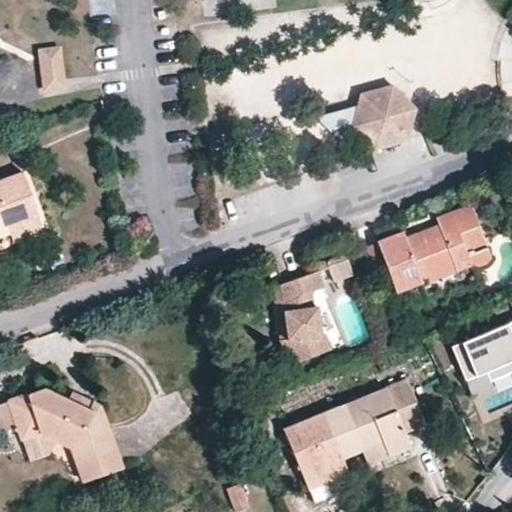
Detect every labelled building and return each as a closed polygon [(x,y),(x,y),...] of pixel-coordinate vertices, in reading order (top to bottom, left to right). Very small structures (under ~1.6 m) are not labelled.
[(58,51),(38,54),(43,92),(63,91),(58,51)] [(416,110),(392,85),(389,97),(368,103),(363,124),(353,125),(374,148),(408,138),(416,110)] [(389,97),(392,85),(361,95),(353,125),(363,124),(368,103),(389,97)] [(0,238),(9,235),(12,243),(32,236),(27,221),(39,217),(21,169),(0,176),(0,238)] [(377,242),(388,272),(404,266),(411,285),(414,284),(425,280),(469,265),(467,254),(486,247),(470,206),(436,219),(437,223),(440,230),(422,237),(421,234),(406,239),(402,232),(377,242)] [(45,231),(39,217),(27,221),(32,236),(45,231)] [(419,230),(421,234),(422,237),(440,230),(437,223),(419,230)] [(343,255),(322,263),(325,269),(331,282),(351,274),(343,255)] [(307,278),(276,287),(287,341),(291,366),(333,348),(328,335),(322,336),(316,309),(313,309),(307,291),(321,287),(316,274),(325,269),(322,263),(304,271),(307,278)] [(404,266),(388,272),(395,291),(411,285),(404,266)] [(425,280),(414,284),(419,296),(422,300),(429,306),(435,291),(426,294),(425,280)] [(287,341),(276,287),(269,288),(279,342),(287,341)] [(511,363),(511,327),(509,321),(458,341),(470,370),(488,362),(492,372),(511,363)] [(267,348),(238,361),(248,384),(276,373),(267,348)] [(353,433),(360,451),(381,442),(387,457),(409,447),(404,433),(424,425),(405,379),(368,394),(342,405),(353,433)] [(39,389),(6,401),(16,427),(21,440),(38,434),(56,440),(70,445),(82,481),(121,466),(98,403),(94,400),(88,410),(66,400),(39,389)] [(72,391),(66,400),(88,410),(94,400),(72,391)] [(0,431),(16,427),(6,401),(0,403),(0,431)] [(342,459),(360,451),(353,433),(342,405),(284,429),(308,488),(347,474),(342,459)] [(38,434),(21,440),(28,460),(45,454),(56,440),(38,434)] [(236,484),(226,488),(234,511),(244,509),(236,484)]
